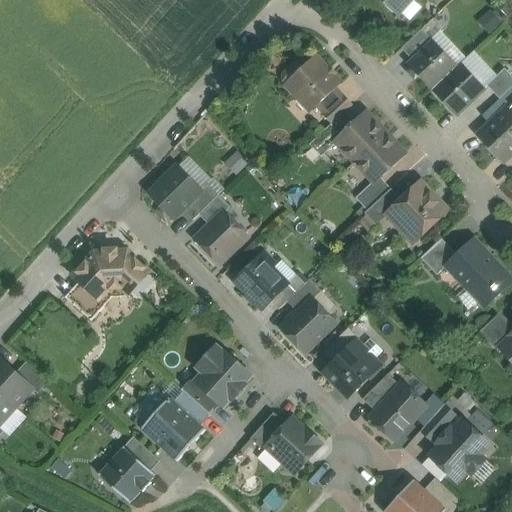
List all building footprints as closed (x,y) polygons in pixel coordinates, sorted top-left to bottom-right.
[(380,0),(400,17),(414,0),(380,0)] [(421,31),(402,49),(412,60),(432,41),(421,31)] [(458,67),(432,41),(412,60),(407,64),(433,91),(458,67)] [(340,85),(314,58),(289,82),(289,88),(296,96),(298,96),(313,111),(317,107),(324,114),(343,96),(336,89),(340,85)] [(458,67),(433,91),(457,115),(483,90),(460,65),(458,67)] [(511,77),(505,70),(488,86),(500,99),(511,88),(511,77)] [(324,114),(323,115),(332,125),(353,105),(343,95),(343,96),(324,114)] [(511,112),(508,108),(478,137),(502,163),(511,154),(511,112)] [(343,136),(337,142),(337,143),(356,163),(386,134),(367,113),(343,136)] [(332,125),(310,145),(322,158),(337,143),(337,142),(343,136),(332,125)] [(386,134),(356,163),(374,182),(375,183),(381,178),(405,154),(386,134)] [(177,167),(150,193),(175,219),(184,211),(202,193),(201,192),(177,167)] [(374,182),(356,199),(368,211),(391,189),(381,178),(375,183),(374,182)] [(402,201),(391,212),(392,212),(402,222),(398,226),(414,243),(448,211),(422,183),(402,201)] [(209,185),(201,192),(202,193),(184,211),(194,221),(199,215),(219,196),(209,185)] [(368,211),(365,214),(377,226),(392,212),(391,212),(402,201),(391,189),(368,211)] [(219,196),(199,215),(210,226),(225,212),(226,213),(231,208),(219,196)] [(210,226),(196,241),(220,265),(249,237),(226,213),(225,212),(210,226)] [(443,239),(422,258),(439,276),(447,268),(447,267),(459,255),(443,239)] [(487,250),(475,239),(459,255),(447,267),(447,268),(468,289),(472,285),(488,301),(511,279),(485,252),(487,250)] [(118,249),(105,250),(105,253),(95,254),(74,277),(80,283),(101,302),(112,289),(125,289),(131,294),(151,273),(127,252),(118,252),(118,249)] [(265,255),(237,282),(263,309),(271,302),(288,285),(273,270),(277,267),(265,255)] [(297,276),(288,285),(297,293),(306,285),(297,276)] [(297,293),(288,302),(299,313),(313,300),(322,292),(311,280),(306,285),(297,293)] [(80,283),(66,298),(92,322),(106,306),(101,302),(80,283)] [(297,293),(288,285),(271,302),(279,310),(288,302),(297,293)] [(299,313),(282,329),(306,353),(336,324),(313,300),(299,313)] [(511,322),(502,312),(482,332),(499,350),(502,348),(501,347),(511,336),(511,322)] [(349,329),(324,354),(334,364),(357,342),(357,343),(360,340),(349,329)] [(511,336),(501,347),(502,348),(511,359),(511,336)] [(334,364),(325,373),(341,389),(347,384),(354,392),(380,366),(375,361),(383,352),(371,339),(362,348),(357,343),(357,342),(334,364)] [(224,354),(217,348),(198,368),(206,375),(199,383),(198,383),(220,403),(222,406),(229,398),(232,401),(247,385),(244,382),(250,375),(226,353),(224,354)] [(17,374),(0,359),(0,393),(16,408),(32,389),(33,389),(17,374)] [(49,383),(27,363),(17,374),(33,389),(32,389),(38,394),(49,383)] [(389,375),(363,400),(376,412),(401,386),(389,375)] [(220,403),(198,383),(199,383),(194,378),(182,390),(184,392),(210,414),(220,403)] [(376,412),(370,419),(396,442),(428,406),(403,383),(401,386),(376,412)] [(210,414),(184,392),(174,403),(201,427),(211,416),(210,414)] [(0,425),(16,408),(0,393),(0,425)] [(174,403),(170,399),(143,429),(178,461),(188,450),(187,448),(194,441),(195,442),(205,431),(201,427),(174,403)] [(458,416),(445,405),(423,430),(424,431),(423,431),(434,441),(435,441),(458,416)] [(274,413),(251,440),(261,449),(265,444),(268,447),(286,427),(283,424),(285,423),(274,413)] [(490,445),(458,416),(435,441),(440,446),(431,457),(458,481),(467,470),(472,475),(486,460),(480,456),(490,445)] [(306,432),(293,420),(286,427),(268,447),(297,473),(322,445),(307,431),(306,432)] [(161,462),(134,438),(125,447),(152,471),(161,462)] [(152,471),(125,447),(100,476),(131,504),(142,491),(144,492),(152,484),(150,482),(156,475),(152,471)] [(454,511),(462,503),(436,479),(425,491),(446,510),(446,509),(447,510),(445,511),(454,511)] [(425,491),(415,482),(416,481),(415,480),(406,490),(403,487),(400,492),(397,496),(399,498),(385,511),(445,511),(447,510),(446,509),(446,510),(425,491)]
